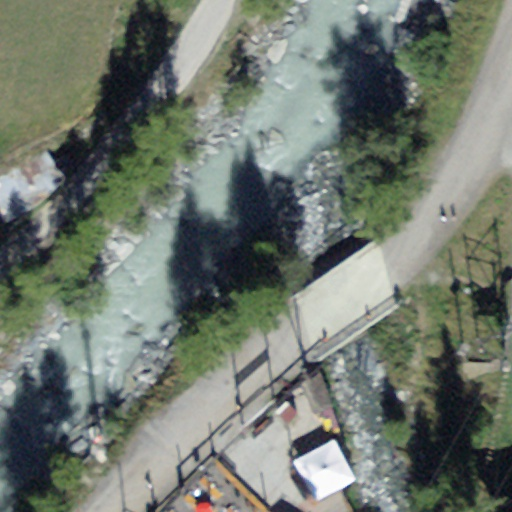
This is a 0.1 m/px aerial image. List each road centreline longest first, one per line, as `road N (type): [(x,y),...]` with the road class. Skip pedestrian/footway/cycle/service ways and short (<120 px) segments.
road 1 (track): [(110,511),(295,331),(386,277),(462,180),(511,46)]
road 2 (track): [(0,262),(185,59),(213,0)]
